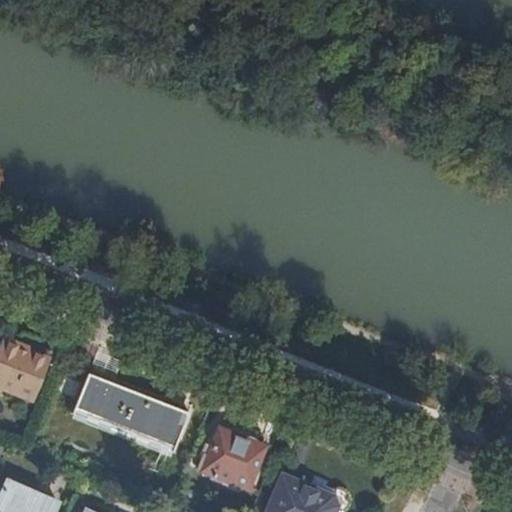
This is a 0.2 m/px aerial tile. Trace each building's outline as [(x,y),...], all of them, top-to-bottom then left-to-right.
[(51,354),(4,335),(0,344),(0,390),(32,403),(51,354)] [(186,417),(105,385),(87,378),(76,407),(93,414),(175,446),(186,417)] [(263,450),(219,432),(208,460),(203,458),(198,473),(247,493),(263,450)] [(329,498),(282,478),(267,511),(334,511),(335,511),(335,506),(333,502),(329,498)] [(54,511),(57,506),(6,484),(0,500),(0,511),(2,511),(54,511)]
